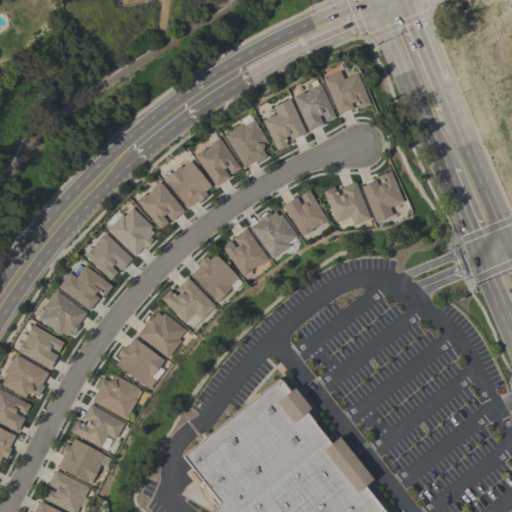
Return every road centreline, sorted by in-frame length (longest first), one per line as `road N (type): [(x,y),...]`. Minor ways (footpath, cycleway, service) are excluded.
road 1 (residential): [(2,511),(83,363),(135,294),(279,176),(357,149)]
road 2 (secondary): [(131,146),(231,75),(376,7)]
road 3 (secondary): [(0,302),(55,224),(131,146)]
road 4 (primary): [(376,7),(442,169)]
road 5 (primary): [(506,234),(448,105)]
